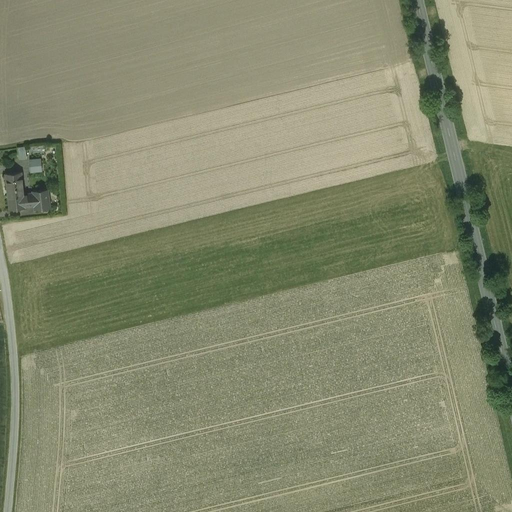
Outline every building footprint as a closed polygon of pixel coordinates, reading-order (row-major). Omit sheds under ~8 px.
[(24,148),(17,149),(19,159),(26,158),(24,148)] [(41,158),(29,159),(30,173),(42,171),(41,158)] [(20,172),(5,174),(8,197),(23,196),(20,172)] [(33,195),(24,196),(25,206),(34,205),(35,208),(49,207),(47,190),(33,192),(33,195)] [(23,196),(8,197),(7,197),(9,209),(25,207),(25,206),(24,196),(23,196)]
